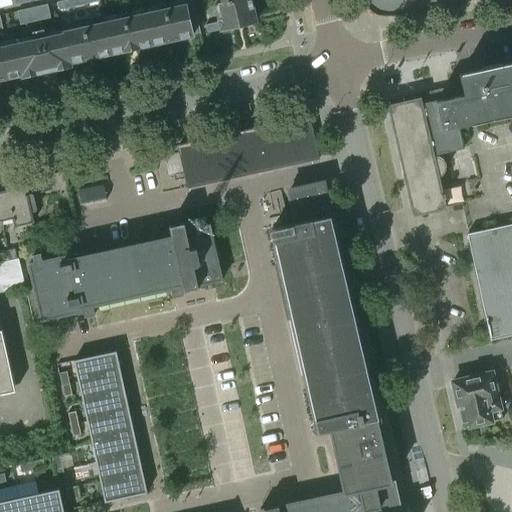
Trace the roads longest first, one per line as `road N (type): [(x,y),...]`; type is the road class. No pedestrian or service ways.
road 1 (residential): [(445,511),(359,161)]
road 2 (residential): [(267,303),(310,482),(247,498)]
road 3 (residential): [(105,118),(338,64)]
road 4 (residential): [(121,334),(160,511)]
road 5 (residential): [(338,64),(511,27)]
road 6 (residential): [(267,303),(121,334)]
road 7 (residential): [(244,188),(125,213)]
